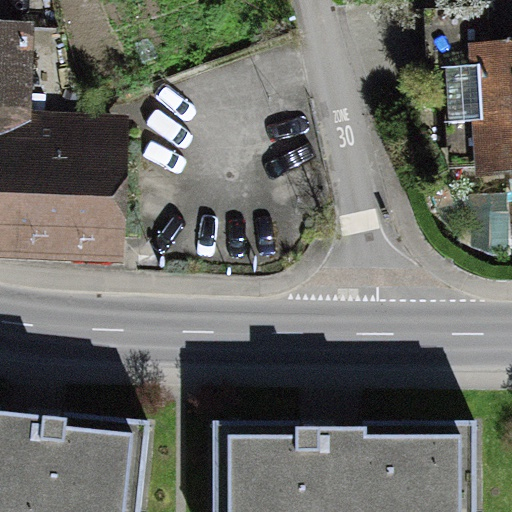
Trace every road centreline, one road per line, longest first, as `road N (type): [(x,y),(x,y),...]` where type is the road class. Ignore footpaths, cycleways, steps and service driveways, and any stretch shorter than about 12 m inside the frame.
road 1 (primary): [(0,323),(58,335),(356,341)]
road 2 (residential): [(308,0),(361,267),(356,341)]
road 3 (primary): [(356,341),(511,339)]
